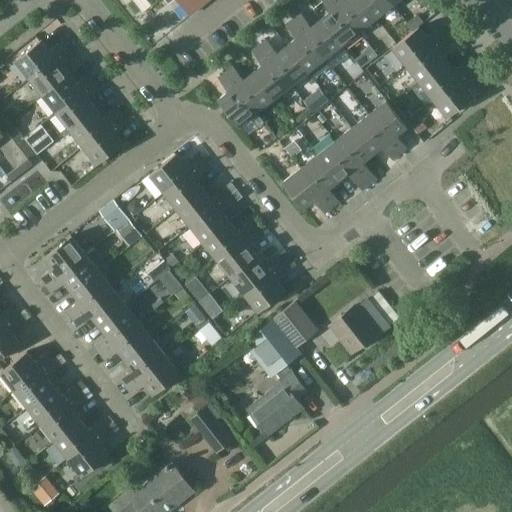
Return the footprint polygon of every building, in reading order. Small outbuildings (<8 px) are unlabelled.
[(169,0),(178,0),(190,14),(207,0),(168,0),(169,0)] [(359,32),(334,0),(322,0),(330,11),(321,18),(342,45),(359,32)] [(376,19),(361,0),(334,0),(359,32),(376,19)] [(393,5),(389,0),(361,0),(376,19),(393,5)] [(342,45),(321,18),(312,26),(301,12),(294,18),(325,59),(342,45)] [(419,15),(408,24),(413,30),(423,21),(419,15)] [(325,59),(294,18),(286,24),(296,38),(287,45),(308,72),(325,59)] [(418,26),(392,47),(405,65),(445,34),(439,26),(427,36),(418,26)] [(451,41),(445,34),(405,65),(419,82),(446,61),(439,52),(451,41)] [(49,49),(41,39),(14,61),(28,78),(68,46),(63,39),(49,49)] [(308,72),(287,45),(278,53),(267,39),(260,45),(291,85),(308,72)] [(291,85),(260,45),(252,51),(262,65),(253,72),(274,99),(291,85)] [(74,54),(68,46),(28,78),(42,95),(69,74),(61,64),(74,54)] [(362,54),(355,60),(361,67),(368,62),(362,54)] [(453,70),(446,61),(419,82),(432,99),(472,68),(466,60),(453,70)] [(274,99),(253,72),(244,79),(233,66),(226,72),(257,112),(274,99)] [(478,75),(472,68),(432,99),(446,117),(474,96),(466,85),(478,75)] [(257,112),(226,72),(218,78),(229,91),(219,99),(240,126),(257,112)] [(76,83),(69,74),(42,95),(55,112),(95,80),(89,73),(76,83)] [(101,88),(95,80),(55,112),(68,129),(96,108),(89,98),(101,88)] [(319,88),(304,100),(312,111),(328,99),(319,88)] [(397,134),(407,126),(386,99),(368,113),(400,153),(407,148),(397,134)] [(406,102),(398,109),(407,120),(415,113),(406,102)] [(103,117),(96,108),(68,129),(82,146),(122,114),(116,107),(103,117)] [(416,132),(426,125),(416,112),(407,120),(416,132)] [(351,126),(373,154),(382,146),(392,159),(400,153),(368,113),(351,126)] [(128,122),(122,114),(82,146),(96,164),(123,143),(115,133),(128,122)] [(334,140),(366,180),(374,174),(363,161),(373,154),(351,126),(334,140)] [(294,140),(285,147),(292,157),(302,150),(294,140)] [(317,153),(339,181),(348,173),(358,186),(366,180),(334,140),(317,153)] [(176,153),(149,174),(163,192),(203,160),(197,153),(184,163),(176,153)] [(300,167),(332,207),(340,201),(329,188),(339,181),(317,153),(300,167)] [(209,168),(203,160),(163,192),(176,209),(203,188),(196,178),(209,168)] [(300,167),(283,181),(304,208),(314,200),(324,213),(332,207),(300,167)] [(4,172),(0,175),(0,184),(1,185),(9,178),(4,172)] [(211,197),(203,188),(176,209),(189,226),(230,194),(224,187),(211,197)] [(235,201),(230,194),(189,226),(203,243),(230,221),(222,211),(235,201)] [(129,219),(114,199),(101,209),(116,229),(129,219)] [(129,245),(142,236),(129,219),(117,229),(129,245)] [(238,231),(230,221),(203,243),(216,260),(256,228),(251,221),(238,231)] [(262,236),(256,228),(216,260),(230,277),(257,256),(249,246),(262,236)] [(86,252),(72,234),(44,256),(53,266),(39,277),(45,284),(86,252)] [(72,291),(99,269),(86,252),(45,284),(52,292),(65,282),(72,291)] [(172,253),(164,259),(171,268),(179,262),(172,253)] [(264,265),(257,256),(230,277),(243,294),(283,262),(277,254),(264,265)] [(163,259),(147,271),(154,281),(159,278),(169,270),(171,269),(163,259)] [(257,312),(284,290),(276,280),(289,269),(283,262),(243,294),(257,312)] [(99,269),(72,291),(79,300),(66,311),(72,318),(113,286),(99,269)] [(169,270),(159,278),(172,295),(183,286),(169,270)] [(113,286),(72,318),(78,326),(91,316),(99,325),(126,303),(113,286)] [(183,287),(175,293),(183,304),(191,297),(183,287)] [(209,294),(199,301),(212,318),(222,310),(209,294)] [(376,337),(390,326),(367,298),(356,307),(354,305),(330,324),(351,352),(374,334),(376,337)] [(296,325),(307,317),(295,301),(284,310),(296,325)] [(126,303),(99,325),(106,334),(93,345),(99,352),(140,320),(126,303)] [(0,328),(19,314),(13,306),(0,316),(0,328)] [(24,321),(19,314),(0,328),(0,356),(19,342),(11,331),(24,321)] [(302,353),(297,347),(273,317),(248,337),(243,341),(271,377),(302,353)] [(140,320),(99,352),(105,360),(118,350),(126,359),(153,337),(140,320)] [(153,337),(126,359),(133,368),(120,379),(126,386),(167,355),(153,337)] [(26,351),(0,371),(0,373),(13,390),(54,358),(48,351),(35,362),(26,351)] [(167,355),(126,386),(132,394),(145,384),(153,394),(180,372),(167,355)] [(59,365),(54,358),(13,390),(27,407),(53,386),(46,376),(59,365)] [(280,381),(246,407),(266,433),(302,405),(295,398),(306,390),(289,369),(277,378),(280,381)] [(61,396),(53,386),(27,407),(40,424),(80,392),(75,385),(61,396)] [(198,389),(188,396),(199,410),(204,406),(205,406),(209,403),(198,389)] [(86,400),(80,392),(40,424),(53,441),(80,420),(73,410),(86,400)] [(199,410),(190,417),(216,452),(231,440),(205,406),(204,406),(199,410)] [(88,430),(80,420),(53,441),(67,458),(107,426),(101,419),(88,430)] [(113,433),(107,426),(67,458),(81,476),(108,455),(99,444),(113,433)] [(14,445),(6,452),(19,468),(27,462),(14,445)] [(127,489),(110,503),(116,511),(132,511),(138,508),(141,511),(165,511),(193,490),(171,462),(131,493),(127,489)] [(47,476),(31,488),(44,505),(59,492),(47,476)]
